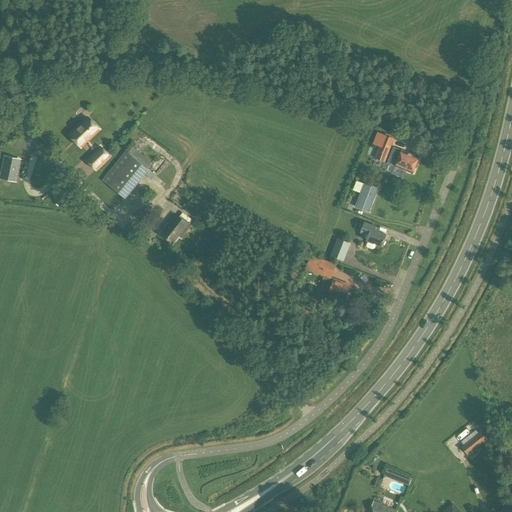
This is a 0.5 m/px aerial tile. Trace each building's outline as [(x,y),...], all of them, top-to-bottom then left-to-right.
[(153,76),(148,82),(157,89),(161,83),(153,76)] [(380,120),(393,117),(390,107),(378,110),(380,120)] [(408,115),(402,132),(409,135),(416,117),(408,115)] [(81,147),(99,130),(88,118),(69,135),(81,147)] [(385,162),(394,139),(378,133),(373,144),(379,147),(375,158),(385,162)] [(110,157),(101,147),(95,152),(105,162),(110,157)] [(412,173),(419,157),(394,148),(387,163),(412,173)] [(123,198),(146,169),(125,152),(102,181),(123,198)] [(0,178),(16,182),(19,160),(4,157),(0,177),(0,178)] [(369,213),(378,188),(364,183),(354,207),(369,213)] [(71,208),(81,199),(68,186),(59,196),(71,208)] [(184,234),(190,227),(176,216),(160,235),(171,244),(181,232),(184,234)] [(382,246),(386,235),(378,232),(379,229),(364,223),(361,232),(368,235),(366,240),(367,241),(366,245),(367,247),(371,249),(373,248),(375,244),(382,246)] [(343,261),(350,244),(337,239),(329,259),(337,262),(338,259),(343,261)] [(333,279),(331,278),(333,272),(332,271),(335,264),(311,256),(306,269),(324,275),(323,278),(322,284),(321,289),(329,292),(328,293),(340,297),(341,296),(346,298),(351,286),(333,279)] [(468,455),(486,440),(480,432),(461,447),(468,455)] [(396,511),(397,511),(374,502),(369,511),(396,511)]
